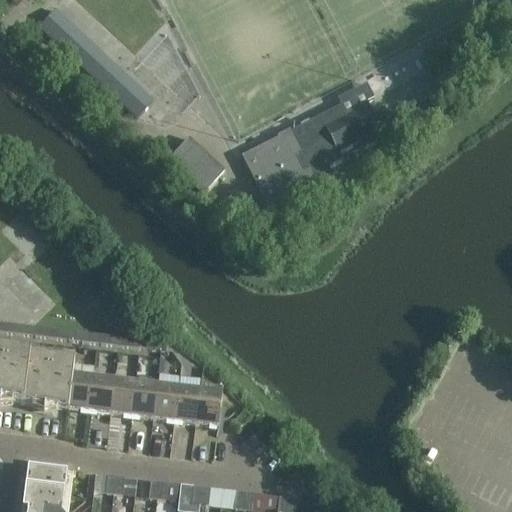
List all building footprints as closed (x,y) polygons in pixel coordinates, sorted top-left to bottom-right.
[(137,121),(152,105),(55,13),(40,30),(137,121)] [(375,116),(368,102),(375,99),(367,84),(339,99),(342,106),(243,158),(269,208),(334,175),(330,168),(344,160),(341,153),(361,143),(365,150),(380,142),(376,135),(390,127),(383,112),(375,116)] [(201,197),(222,173),(208,160),(187,141),(165,165),(201,197)] [(10,336),(11,327),(2,326),(1,335),(10,336)] [(18,337),(19,328),(11,327),(10,336),(18,337)] [(26,338),(27,329),(19,328),(18,337),(26,338)] [(34,339),(36,330),(27,329),(26,338),(34,339)] [(43,340),(44,331),(36,330),(34,339),(43,340)] [(51,341),(52,332),(44,331),(43,340),(51,341)] [(59,342),(60,333),(52,332),(51,341),(59,342)] [(67,343),(69,334),(60,333),(59,342),(67,343)] [(75,344),(77,335),(69,334),(67,343),(75,344)] [(84,345),(85,336),(77,335),(75,344),(84,345)] [(92,346),(94,337),(85,336),(84,345),(92,346)] [(101,347),(102,338),(94,337),(92,346),(101,347)] [(109,348),(110,339),(102,338),(101,347),(109,348)] [(117,349),(118,340),(110,339),(109,348),(117,349)] [(126,351),(127,341),(118,340),(117,349),(126,351)] [(134,352),(135,342),(127,341),(126,351),(134,352)] [(142,353),(143,343),(135,342),(134,352),(142,353)] [(143,343),(142,353),(151,354),(152,344),(143,343)] [(28,357),(0,353),(0,404),(22,407),(28,357)] [(70,379),(72,379),(74,363),(28,357),(22,407),(66,412),(70,379)] [(92,382),(72,379),(70,379),(66,412),(88,415),(92,382)] [(109,418),(113,384),(92,382),(88,415),(109,418)] [(131,420),(135,387),(113,384),(109,418),(131,420)] [(152,423),(156,389),(135,387),(131,420),(152,423)] [(174,425),(178,392),(156,389),(152,423),(174,425)] [(195,428),(199,395),(178,392),(174,425),(195,428)] [(199,395),(195,428),(218,431),(222,397),(199,395)] [(237,421),(243,427),(250,422),(244,415),(237,421)] [(237,433),(243,427),(237,421),(231,426),(237,433)] [(35,475),(36,465),(28,464),(27,474),(35,475)] [(43,476),(44,466),(36,465),(35,475),(43,476)] [(50,477),(52,467),(44,466),(43,476),(50,477)] [(52,467),(50,477),(58,478),(59,468),(52,467)] [(59,468),(58,478),(66,479),(67,469),(59,468)] [(43,476),(35,475),(27,474),(22,511),(62,511),(66,479),(58,478),(50,477),(43,476)] [(114,489),(115,480),(107,479),(106,488),(114,489)] [(114,489),(123,490),(124,481),(115,480),(114,489)] [(157,494),(158,485),(150,484),(149,493),(157,494)] [(157,494),(166,495),(167,486),(158,485),(157,494)] [(166,495),(165,504),(178,506),(180,488),(167,486),(166,495)] [(113,498),(114,489),(106,488),(105,497),(113,498)] [(180,488),(178,506),(191,507),(192,498),(193,489),(180,488)] [(122,499),(123,490),(114,489),(113,498),(122,499)] [(200,499),(201,490),(193,489),(192,498),(200,499)] [(200,499),(209,500),(210,491),(201,490),(200,499)] [(209,500),(208,509),(221,511),(223,493),(210,491),(209,500)] [(156,503),(157,494),(149,493),(148,502),(156,503)] [(165,504),(166,495),(157,494),(156,503),(165,504)] [(243,505),(244,496),(236,494),(235,504),(243,505)] [(243,505),(252,506),(253,497),(244,496),(243,505)] [(250,511),(263,511),(266,498),(253,497),(252,506),(250,511)] [(199,508),(200,499),(192,498),(191,507),(199,508)] [(266,498),(263,511),(277,511),(278,509),(279,500),(266,498)] [(208,509),(209,500),(200,499),(199,508),(208,509)] [(286,510),(287,501),(279,500),(278,509),(286,510)] [(286,510),(294,511),(295,502),(287,501),(286,510)]
